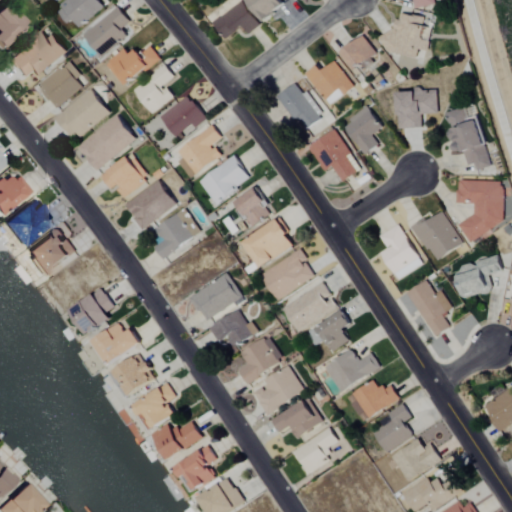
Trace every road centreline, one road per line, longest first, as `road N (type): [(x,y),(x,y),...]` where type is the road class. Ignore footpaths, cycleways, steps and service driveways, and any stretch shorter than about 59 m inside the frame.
road 1 (residential): [(511,501),(335,230),(157,0)]
road 2 (residential): [(292,511),(182,345),(0,103)]
road 3 (residential): [(228,91),(341,0)]
